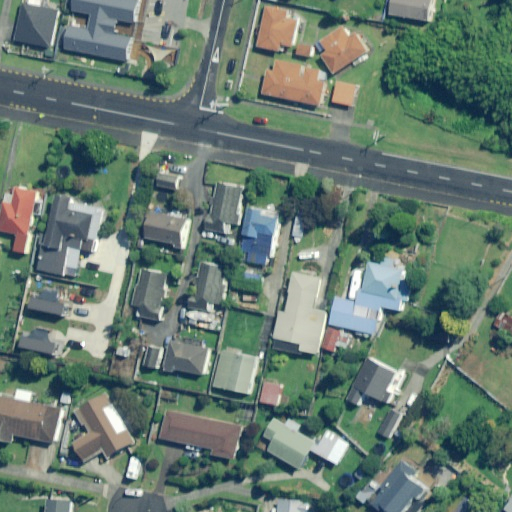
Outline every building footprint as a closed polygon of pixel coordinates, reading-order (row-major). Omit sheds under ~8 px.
[(43,1),(40,0),(31,0),(30,4),(24,3),(16,41),(53,48),(61,10),(42,6),(43,1)] [(136,23),(140,0),(76,0),(67,50),(128,62),(132,39),(117,36),(120,20),(136,23)] [(435,0),(394,0),(393,15),(432,21),(435,0)] [(289,12),(267,7),(259,47),(281,52),(282,45),(294,47),(299,21),(288,19),(289,12)] [(351,38),(345,27),(322,41),(329,52),(323,55),(335,75),(369,53),(357,34),(351,38)] [(310,45),(299,43),(297,55),(308,57),(310,45)] [(323,70),(278,60),(275,72),(268,71),(264,94),(322,106),(327,81),(321,80),(323,70)] [(358,86),(338,83),(335,102),(354,106),(358,86)] [(183,178),(161,174),(159,187),(181,190),(183,178)] [(209,230),(230,235),(232,225),(236,226),(244,188),(219,183),(209,230)] [(39,198),(40,192),(18,188),(16,196),(7,194),(0,229),(0,231),(21,235),(17,252),(28,254),(36,215),(40,216),(44,199),(39,198)] [(39,242),(45,244),(39,270),(78,278),(84,249),(97,252),(106,210),(74,203),(75,200),(59,196),(51,232),(42,230),(39,242)] [(148,239),(173,244),(173,248),(184,250),(186,239),(190,219),(171,216),(172,210),(163,208),(162,215),(153,213),(148,239)] [(282,214),(252,208),(241,260),(271,266),(282,214)] [(136,248),(116,242),(110,265),(100,263),(93,291),(114,296),(120,270),(130,273),(136,248)] [(405,280),(408,267),(386,261),(385,266),(373,263),(367,290),(363,289),(360,303),(338,298),(332,325),(359,331),(358,335),(369,338),(370,333),(377,335),(384,307),(403,312),(406,299),(412,300),(416,282),(405,280)] [(228,268),(200,264),(193,309),(204,311),(203,318),(219,321),(228,268)] [(168,274),(144,271),(141,287),(137,287),(134,306),(141,307),(139,318),(161,321),(168,274)] [(48,276),(34,272),(29,293),(43,296),(48,276)] [(263,275),(238,272),(236,288),(260,292),(263,275)] [(323,279),(295,273),(287,313),(281,312),(274,348),(301,354),(302,351),(319,355),(330,300),(319,298),(323,279)] [(114,300),(91,296),(89,308),(112,312),(114,300)] [(31,306),(24,305),(20,323),(27,324),(31,306)] [(511,314),(506,311),(497,326),(511,335),(511,314)] [(341,332),(329,328),(322,348),(334,352),(341,332)] [(172,342),(167,372),(177,374),(177,370),(207,375),(212,348),(172,342)] [(164,349),(142,343),(137,364),(159,370),(164,349)] [(259,358),(224,350),(216,387),(251,394),(259,358)] [(401,374),(370,359),(349,400),(360,406),(367,392),(387,403),(401,374)] [(282,385),(266,382),(262,402),(278,405),(282,385)] [(33,393),(17,390),(16,399),(0,395),(0,440),(14,444),(16,436),(54,444),(61,409),(31,403),(33,393)] [(136,442),(105,394),(75,413),(89,435),(75,444),(87,462),(104,451),(110,459),(136,442)] [(403,415),(393,410),(381,433),(391,438),(403,415)] [(243,428),(167,412),(162,439),(215,450),(214,456),(236,460),(243,428)] [(287,425),(276,419),(266,437),(276,442),(271,452),(304,470),(314,451),(332,461),(344,439),(330,431),(322,445),(299,432),(303,426),(290,419),(287,425)] [(420,472),(406,460),(384,488),(386,489),(375,504),(384,511),(420,511),(432,497),(425,491),(428,488),(415,479),(420,472)] [(73,511),(74,501),(50,500),(49,511),(73,511)]
